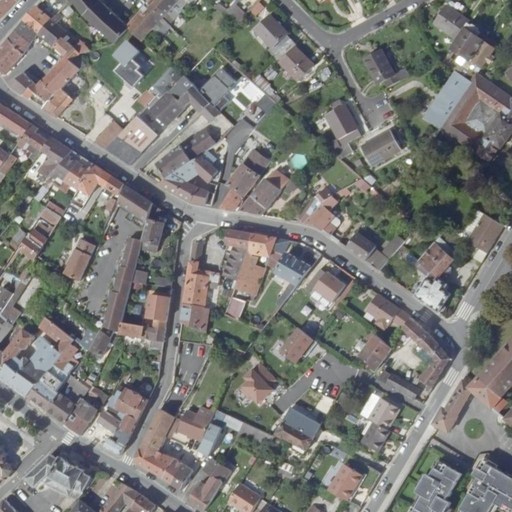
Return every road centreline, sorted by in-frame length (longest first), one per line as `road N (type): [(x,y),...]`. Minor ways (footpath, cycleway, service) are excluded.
road 1 (residential): [(121,471),(165,383),(185,244),(211,217)]
road 2 (residential): [(452,336),(340,251),(211,217)]
road 3 (residential): [(211,217),(169,202),(0,88)]
road 4 (secondary): [(372,511),(459,361),(452,336)]
